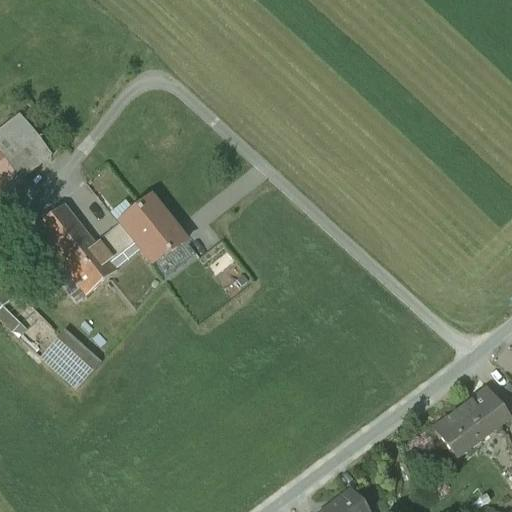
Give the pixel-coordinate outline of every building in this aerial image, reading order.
[(21,120),(0,136),(0,199),(51,159),(21,120)] [(150,203),(119,228),(134,247),(150,268),(164,257),(166,259),(184,245),(174,233),(172,234),(159,218),(161,217),(150,203)] [(94,249),(63,209),(27,238),(40,255),(36,258),(40,262),(43,259),(59,278),(59,277),(60,278),(62,277),(61,276),(64,273),(85,300),(116,275),(109,267),(106,262),(105,263),(94,249)] [(119,229),(94,249),(105,263),(106,262),(109,267),(134,247),(119,229)] [(0,314),(13,302),(0,288),(0,314)] [(99,367),(64,336),(42,361),(77,393),(99,367)] [(486,394),(432,434),(455,464),(508,424),(486,394)] [(361,511),(349,496),(327,511),(361,511)]
